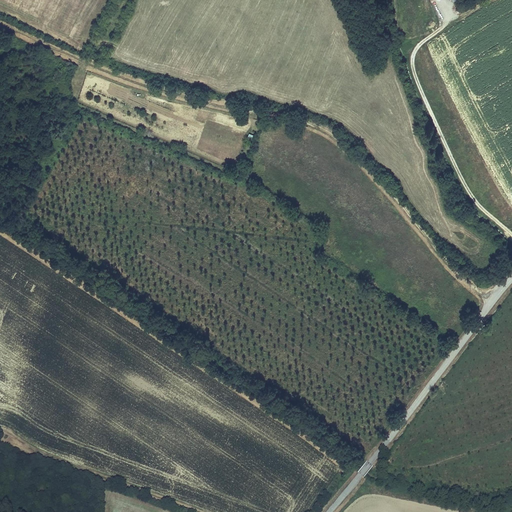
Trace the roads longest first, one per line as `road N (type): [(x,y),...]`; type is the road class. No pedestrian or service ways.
road 1 (track): [(491,300),(454,270),(369,169),(317,128),(102,69),(0,23)]
road 2 (tertiary): [(329,511),(511,275)]
